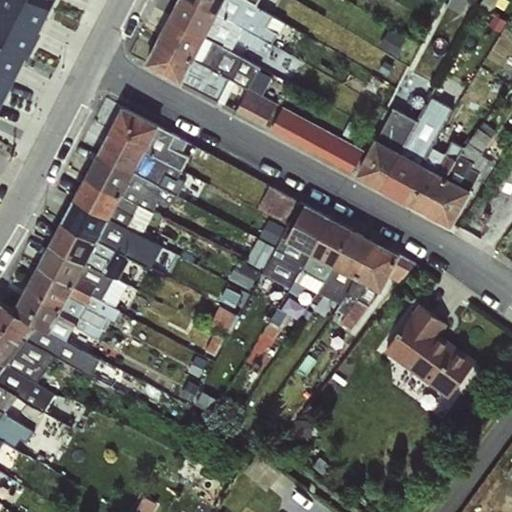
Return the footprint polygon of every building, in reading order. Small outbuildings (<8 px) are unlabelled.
[(0,0),(0,131),(62,0),(0,0)] [(252,86),(242,109),(272,122),(282,99),(252,86)] [(425,117),(398,103),(364,173),(465,222),(483,184),(428,158),(455,103),(436,94),(425,117)] [(108,131),(182,169),(188,155),(183,151),(186,140),(122,106),(108,131)] [(458,171),(473,177),(495,128),(480,122),(458,171)] [(182,169),(108,131),(97,152),(165,190),(177,196),(184,183),(178,179),(182,169)] [(165,190),(97,152),(85,174),(154,212),(165,190)] [(154,212),(85,174),(73,197),(142,234),(154,212)] [(274,181),(261,206),(292,221),(305,196),(274,181)] [(142,234),(73,197),(60,220),(124,254),(130,245),(134,248),(138,245),(159,255),(164,246),(142,234)] [(313,201),(296,241),(397,284),(414,244),(313,201)] [(124,254),(60,220),(48,243),(114,278),(119,279),(131,258),(124,254)] [(262,262),(278,239),(267,232),(251,255),(262,262)] [(285,240),(260,285),(283,298),(309,253),(285,240)] [(114,278),(48,243),(37,263),(100,299),(114,278)] [(236,275),(254,283),(260,270),(241,262),(236,275)] [(100,299),(37,263),(25,286),(102,329),(106,330),(119,310),(100,299)] [(102,329),(25,286),(13,309),(67,338),(74,326),(97,337),(102,329)] [(429,298),(390,347),(456,398),(487,359),(450,330),(458,320),(429,298)] [(67,338),(13,309),(0,300),(0,323),(51,353),(78,369),(79,366),(92,372),(100,357),(67,338)] [(222,303),(216,324),(236,329),(241,308),(222,303)] [(0,355),(33,378),(51,353),(0,323),(0,355)] [(33,378),(0,355),(0,382),(20,396),(25,389),(48,402),(63,383),(43,371),(37,380),(33,378)] [(20,396),(0,382),(0,407),(16,418),(28,403),(20,396)] [(16,418),(0,407),(0,439),(4,442),(11,445),(22,424),(16,418)]
